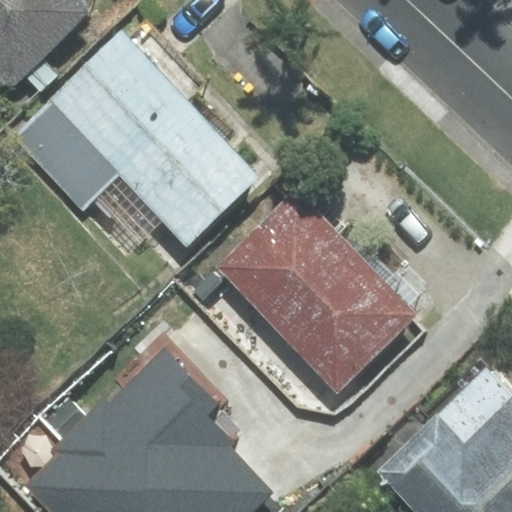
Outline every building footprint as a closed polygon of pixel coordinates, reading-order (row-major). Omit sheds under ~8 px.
[(80,0),(0,0),(0,83),(4,79),(14,89),(93,13),(80,0)] [(123,33),(13,137),(83,210),(120,175),(187,245),(259,177),(189,104),(207,87),(144,22),(128,38),(123,33)] [(296,193),(219,266),(337,389),(414,315),(296,193)] [(24,484),(51,511),(261,511),(275,499),(224,447),(231,440),(206,415),(218,403),(164,349),(110,403),(104,397),(52,448),(56,452),(24,484)] [(511,511),(511,384),(491,363),(379,472),(418,511),(511,511)]
